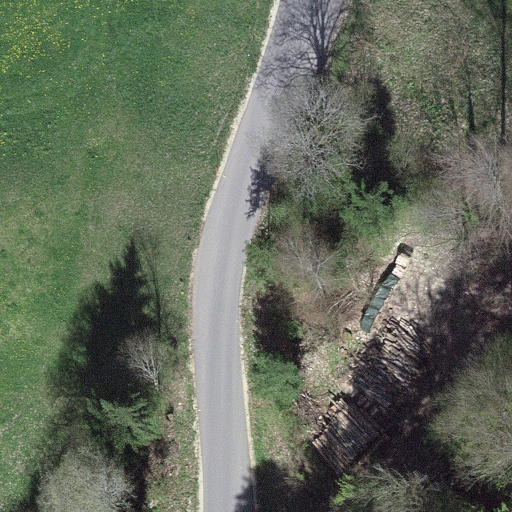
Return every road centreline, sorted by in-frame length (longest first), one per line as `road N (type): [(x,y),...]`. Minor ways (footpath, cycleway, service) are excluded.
road 1 (tertiary): [(310,0),(223,258),(218,340),(229,511)]
road 2 (track): [(322,511),(511,336)]
